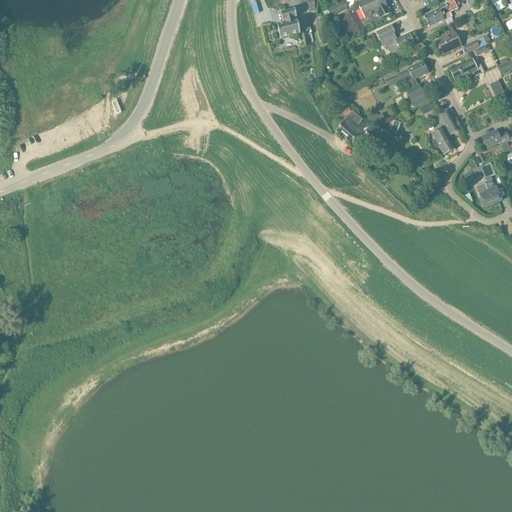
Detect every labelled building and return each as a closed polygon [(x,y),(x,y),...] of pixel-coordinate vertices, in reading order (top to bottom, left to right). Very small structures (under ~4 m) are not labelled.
[(314,0),(306,0),(309,11),(314,9),(314,0)] [(365,0),(358,4),(365,19),(377,13),(379,18),(389,13),(382,0),(365,0)] [(444,21),(451,18),(450,14),(458,10),(452,0),(445,4),(437,8),(438,10),(423,17),(429,29),(444,21)] [(459,0),(460,0),(464,0),(469,9),(481,4),(484,3),(482,0),(459,0)] [(327,11),(330,17),(331,18),(347,10),(347,9),(344,4),(343,3),(327,11)] [(503,5),(495,9),(498,13),(505,8),(503,5)] [(297,22),(294,23),(294,19),(296,19),(294,11),(280,14),(282,22),(284,21),(285,25),(277,27),(280,39),(282,39),(282,41),(289,40),(289,37),(300,35),(297,22)] [(390,27),(376,34),(380,41),(383,48),(386,46),(393,61),(402,57),(401,53),(414,46),(409,35),(395,41),(392,35),(394,34),(390,27)] [(455,33),(435,43),(442,56),(461,47),(459,42),(457,38),(455,35),(455,33)] [(476,42),(463,48),(466,55),(473,52),(479,49),(476,42)] [(479,49),(473,52),(476,58),(490,51),(487,45),(479,49)] [(333,69),(337,63),(329,59),(326,65),(333,69)] [(454,82),(469,76),(473,74),(474,78),(484,74),(478,59),(472,62),(471,61),(449,70),(454,82)] [(511,72),(511,64),(511,61),(496,68),(500,77),(511,72)] [(391,78),(394,85),(395,85),(405,80),(410,90),(406,92),(410,101),(422,96),(423,95),(419,86),(417,87),(414,81),(427,74),(422,63),(399,74),(391,78)] [(489,85),(496,99),(505,94),(498,80),(489,85)] [(429,103),(419,109),(423,117),(433,111),(429,103)] [(348,118),(336,132),(341,135),(346,140),(354,147),(361,140),(359,138),(360,136),(372,146),(380,136),(362,121),(353,112),(348,118)] [(441,130),(432,135),(444,156),(455,150),(449,139),(459,133),(447,112),(439,116),(439,117),(435,120),(441,130)] [(487,150),(508,140),(505,133),(498,136),(496,132),(481,139),(487,150)] [(501,147),(503,151),(495,154),(497,158),(505,155),(504,153),(510,151),(510,150),(511,149),(511,145),(508,147),(507,144),(501,147)] [(485,180),(495,176),(490,164),(480,168),(485,180)] [(484,185),(476,188),(480,197),(484,208),(500,202),(495,188),(492,182),(484,185)]
